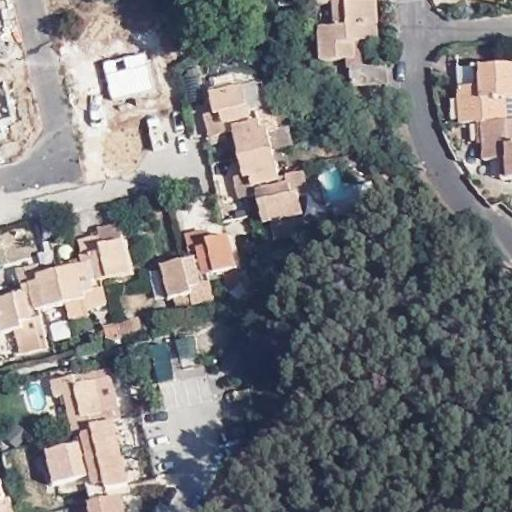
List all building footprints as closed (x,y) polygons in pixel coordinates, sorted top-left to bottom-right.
[(355,43),(364,42),(378,42),(377,2),(346,2),(347,27),(333,27),(318,28),(319,61),(346,60),(355,59),(355,43)] [(332,3),(333,27),(347,27),(346,2),(332,3)] [(366,68),(364,42),(355,43),(355,59),(346,60),(347,69),(352,68),(366,68)] [(482,123),(507,122),(506,100),(511,99),(511,65),(480,67),(481,86),(475,87),(457,88),(460,125),(477,123),(482,123)] [(387,68),(366,68),(352,68),(352,86),(387,85),(387,68)] [(212,98),(244,91),(243,86),(211,93),(212,98)] [(250,120),(244,91),(212,98),(216,114),(204,116),(209,137),(226,133),(224,126),(250,120)] [(234,129),(241,160),(245,177),(233,181),(238,201),(256,196),(254,190),(280,183),(272,151),(268,134),(279,132),(274,111),(258,115),(260,122),(234,129)] [(511,121),(507,122),(482,123),(483,144),(484,160),(500,159),(506,159),(508,176),(508,179),(511,178),(511,121)] [(271,224),(302,216),(297,196),(308,193),(303,172),(287,176),(289,184),(262,191),(271,224)] [(303,221),(302,216),(271,224),(272,230),(303,221)] [(130,276),(123,245),(118,224),(99,228),(101,236),(79,241),(82,259),(92,257),(98,283),(130,276)] [(224,274),(232,272),(225,240),(210,244),(207,231),(186,236),(190,253),(197,252),(203,278),(224,274)] [(232,272),(237,270),(230,239),(225,240),(232,272)] [(129,243),(123,245),(130,276),(136,274),(129,243)] [(162,269),(170,301),(174,299),(188,296),(191,306),(191,307),(212,301),(208,285),(201,287),(193,261),(162,269)] [(56,307),(46,276),(41,278),(37,265),(17,270),(21,288),(28,286),(35,312),(56,307)] [(88,265),(63,272),(71,303),(83,300),(86,311),(107,306),(103,290),(95,292),(88,265)] [(165,301),(170,301),(162,269),(157,270),(165,301)] [(239,270),(237,270),(232,272),(224,274),(227,285),(241,281),(239,270)] [(71,303),(63,272),(58,273),(46,276),(56,307),(66,304),(67,304),(71,303)] [(25,294),(0,300),(0,329),(1,333),(20,328),(26,355),(47,350),(40,318),(32,320),(25,294)] [(188,296),(174,299),(177,309),(191,306),(188,296)] [(72,304),(87,315),(86,311),(83,300),(71,303),(72,304)] [(71,303),(67,304),(70,319),(87,315),(72,304),(71,303)] [(105,328),(120,338),(142,332),(138,317),(104,325),(105,328)] [(108,340),(120,338),(105,328),(108,340)] [(194,338),(175,341),(179,363),(198,360),(194,338)] [(150,376),(168,376),(168,345),(150,345),(150,376)] [(95,381),(103,415),(120,411),(111,377),(95,381)] [(71,422),(90,418),(103,415),(95,381),(76,386),(74,378),(52,383),(56,399),(65,396),(71,422)] [(92,426),(90,418),(71,422),(74,437),(82,436),(93,432),(92,426)] [(113,421),(92,426),(93,432),(82,436),(88,461),(94,487),(105,484),(106,490),(128,485),(120,454),(113,421)] [(55,486),(86,479),(78,446),(48,453),(55,486)] [(0,511),(15,511),(12,499),(4,501),(0,484),(0,511)] [(87,488),(90,503),(109,499),(106,490),(105,484),(94,487),(87,488)] [(109,499),(90,503),(91,511),(124,511),(121,496),(109,499)]
